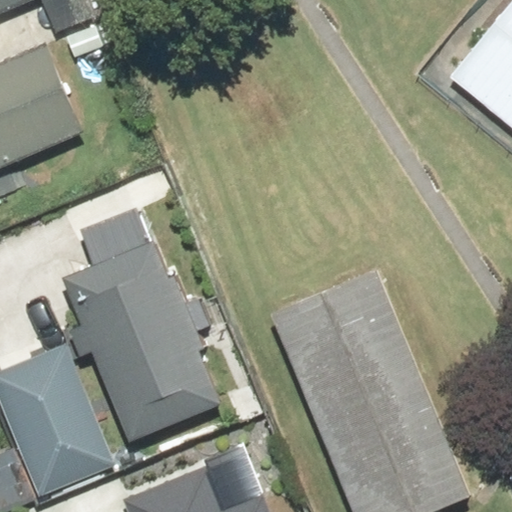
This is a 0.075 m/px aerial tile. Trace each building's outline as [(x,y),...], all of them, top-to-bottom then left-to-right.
[(0,0),(0,20),(43,0),(0,0)] [(511,8),(460,71),(511,114),(511,8)] [(0,62),(0,172),(83,137),(43,44),(0,62)] [(226,397),(145,201),(89,224),(103,259),(67,274),(85,319),(73,324),(86,354),(101,348),(136,434),(226,397)] [(432,511),(481,489),(374,265),(280,310),(376,511),(432,511)] [(73,335),(0,365),(49,484),(122,454),(73,335)] [(265,511),(258,495),(222,510),(203,463),(119,498),(124,511),(265,511)]
